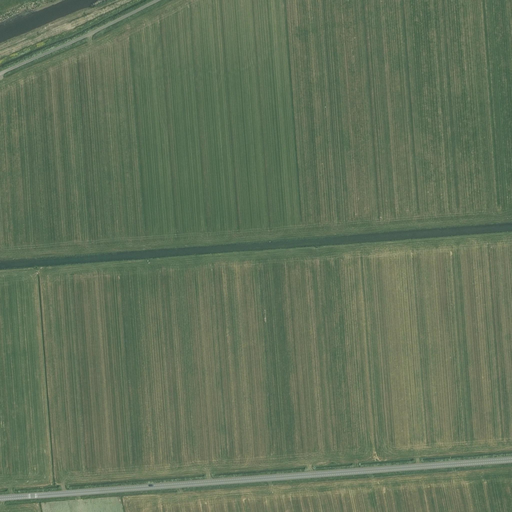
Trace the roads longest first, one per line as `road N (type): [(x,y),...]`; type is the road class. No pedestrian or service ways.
road 1 (tertiary): [(0,497),(511,459)]
road 2 (unclassified): [(0,73),(152,0)]
road 3 (track): [(0,56),(127,0)]
